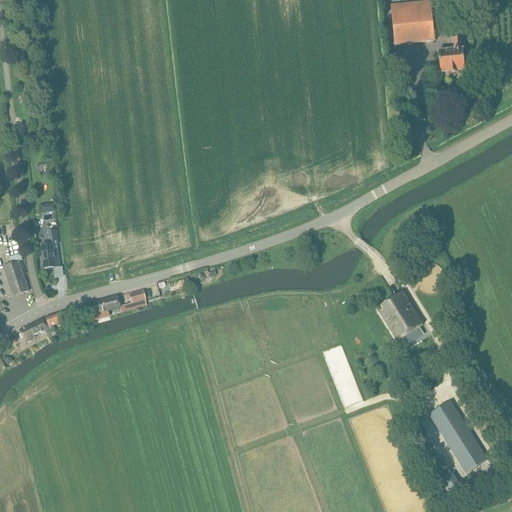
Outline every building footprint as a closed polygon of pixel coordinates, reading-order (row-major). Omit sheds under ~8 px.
[(390,5),(394,45),(433,41),(430,1),(390,5)] [(471,69),(470,59),(470,57),(463,58),(460,38),(452,39),(453,51),(438,52),(439,63),(440,73),(446,72),(447,74),(458,73),(458,71),(464,71),(464,70),(471,69)] [(47,164),(37,165),(38,172),(40,172),(41,173),(46,173),(46,171),(48,171),(47,164)] [(54,204),(46,205),(47,212),(52,212),(55,211),(54,204)] [(59,244),(57,230),(48,232),(50,245),(41,246),(44,269),(60,267),(56,244),(59,244)] [(10,264),(3,267),(13,297),(29,292),(19,262),(23,261),(20,254),(8,258),(10,264)] [(132,303),(120,307),(122,313),(147,306),(143,291),(129,295),(132,303)] [(423,325),(408,301),(402,293),(377,309),(398,341),(403,338),(408,346),(422,336),(417,329),(423,325)] [(103,311),(120,307),(117,297),(87,305),(88,307),(90,315),(90,317),(92,322),(105,318),(103,311)] [(88,307),(77,310),(80,320),(90,317),(90,315),(88,307)] [(45,318),(48,328),(73,320),(70,310),(45,318)] [(31,338),(48,330),(43,320),(19,331),(25,343),(32,340),(31,338)] [(451,401),(430,415),(468,473),(489,460),(451,401)]
